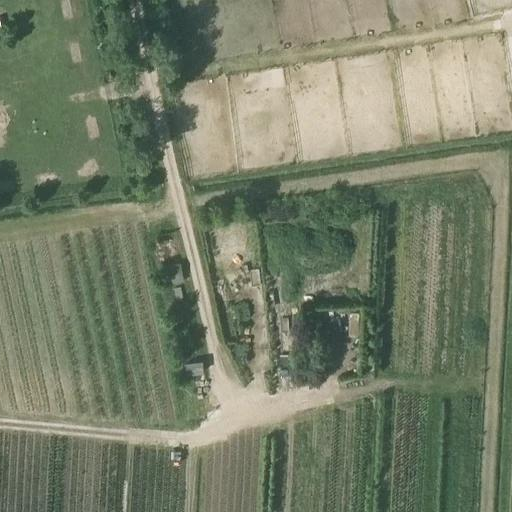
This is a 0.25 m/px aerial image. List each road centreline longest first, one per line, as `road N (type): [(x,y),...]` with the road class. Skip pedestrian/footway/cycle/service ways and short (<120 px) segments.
road 1 (track): [(0,424),(179,441),(368,386)]
road 2 (track): [(229,424),(178,206)]
road 3 (track): [(178,206),(133,0)]
